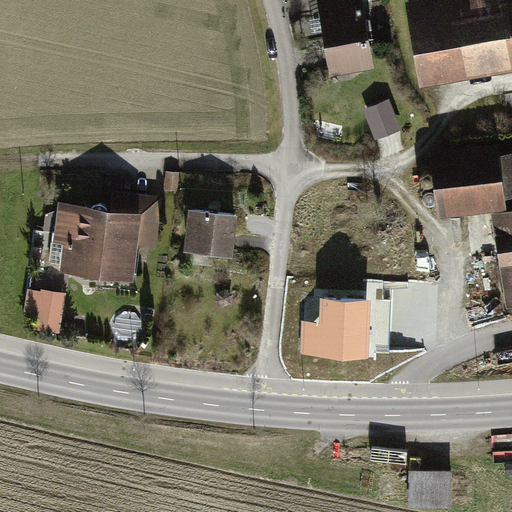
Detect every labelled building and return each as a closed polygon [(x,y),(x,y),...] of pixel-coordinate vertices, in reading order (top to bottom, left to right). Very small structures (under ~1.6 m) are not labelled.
[(364,0),(318,0),(333,89),(377,82),(364,0)] [(511,0),(434,0),(413,3),(426,86),(511,72),(511,0)] [(390,95),(363,106),(377,138),(403,127),(390,95)] [(500,142),(432,150),(440,218),(499,215),(508,211),(500,142)] [(114,208),(60,202),(55,240),(69,242),(65,277),(135,285),(139,249),(157,252),(163,198),(116,193),(114,208)] [(239,211),(191,207),(188,246),(236,250),(239,211)] [(511,213),(499,215),(511,308),(511,307),(511,213)] [(46,325),(65,326),(67,286),(29,284),(28,307),(47,308),(46,325)] [(371,288),(322,287),(321,314),(302,314),(301,346),(370,347),(371,288)] [(458,473),(411,472),(410,507),(457,508),(458,473)]
